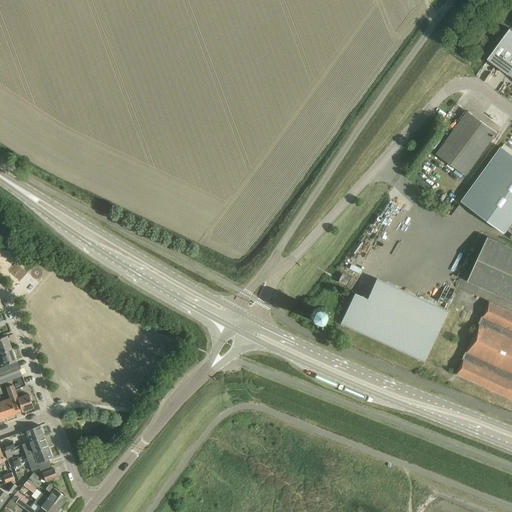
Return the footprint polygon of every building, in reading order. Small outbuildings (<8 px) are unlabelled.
[(488,60),(509,76),(511,72),(511,30),(510,29),(488,60)] [(468,112),(437,154),(436,155),(465,176),(496,134),(468,112)] [(511,156),(501,148),(462,202),(504,233),(506,230),(511,234),(511,235),(511,238),(511,239),(511,156)] [(372,231),(368,240),(375,243),(378,235),(385,238),(388,229),(382,226),(379,234),(372,231)] [(468,281),(511,301),(511,248),(488,237),(468,281)] [(343,259),(352,265),(354,261),(364,268),(374,255),(367,250),(370,247),(358,238),(343,259)] [(345,284),(348,278),(342,276),(340,282),(345,284)] [(354,294),(341,323),(424,361),(447,311),(376,279),(367,299),(354,294)] [(511,313),(489,303),(457,375),(511,400),(511,313)] [(323,322),(325,316),(324,311),(317,309),(313,310),(311,318),(313,322),(318,324),(323,322)] [(0,353),(12,349),(7,337),(0,339),(0,353)] [(12,349),(0,353),(0,367),(16,361),(12,349)] [(0,384),(5,383),(22,376),(17,363),(0,369),(0,384)] [(26,386),(22,376),(5,383),(10,398),(16,414),(22,411),(22,412),(34,408),(29,394),(23,396),(20,388),(26,386)] [(16,414),(10,398),(2,401),(0,397),(0,396),(0,402),(6,418),(16,414)] [(44,437),(40,426),(20,433),(21,435),(26,434),(29,442),(44,437)] [(28,455),(33,453),(48,448),(44,437),(29,442),(24,444),(28,455)] [(3,444),(6,451),(14,448),(12,441),(3,444)] [(48,459),(52,458),(48,448),(33,453),(28,455),(26,456),(32,472),(39,469),(40,471),(51,467),(48,459)] [(46,482),(57,478),(54,469),(43,473),(46,482)] [(5,483),(14,480),(11,473),(3,476),(5,483)] [(33,474),(29,480),(34,484),(39,478),(33,474)] [(12,482),(6,490),(11,494),(15,487),(17,486),(12,482)] [(26,482),(21,488),(27,493),(32,487),(26,482)] [(51,493),(47,498),(60,507),(67,498),(48,484),(45,489),(51,493)] [(0,497),(5,501),(9,496),(0,489),(0,497)] [(46,511),(56,511),(60,507),(47,498),(41,493),(34,502),(46,511)] [(11,499),(6,506),(13,511),(18,505),(11,499)] [(27,511),(46,511),(34,502),(30,507),(26,504),(23,508),(27,511)]
